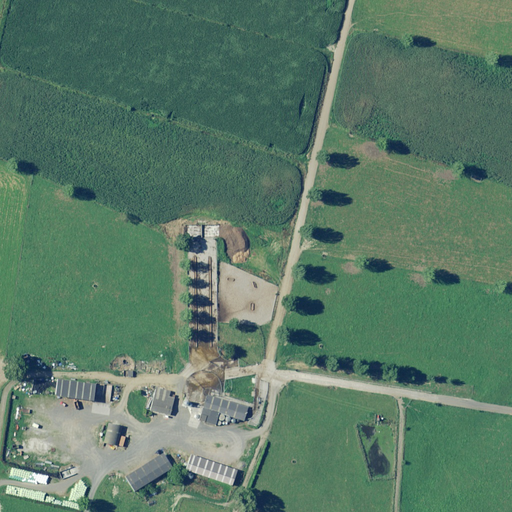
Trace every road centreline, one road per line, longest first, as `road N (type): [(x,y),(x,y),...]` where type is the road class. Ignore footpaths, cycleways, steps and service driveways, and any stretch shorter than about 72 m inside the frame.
road 1 (track): [(259,379),(347,0)]
road 2 (track): [(511,426),(259,379)]
road 3 (track): [(259,379),(217,457),(143,451),(89,497),(85,511)]
